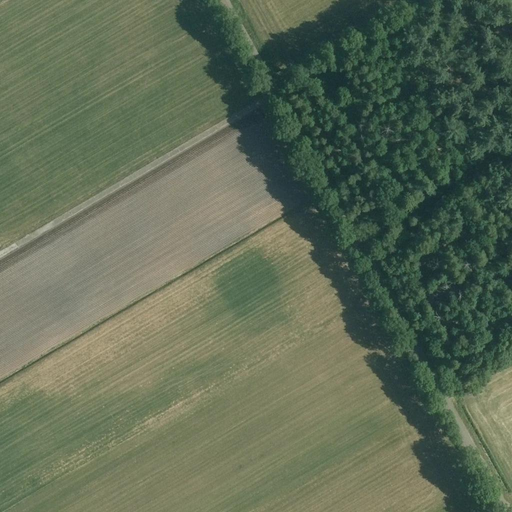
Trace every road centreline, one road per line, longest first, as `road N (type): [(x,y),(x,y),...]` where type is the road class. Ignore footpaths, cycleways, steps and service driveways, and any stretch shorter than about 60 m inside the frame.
road 1 (unclassified): [(505,511),(222,0)]
road 2 (track): [(355,243),(511,150)]
